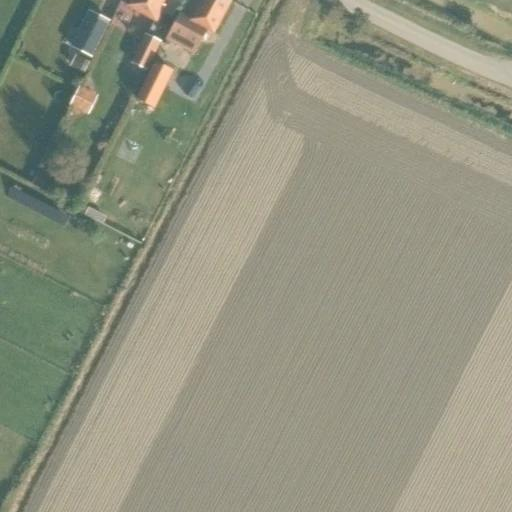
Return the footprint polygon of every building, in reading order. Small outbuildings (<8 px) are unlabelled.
[(164,6),(163,5),(165,0),(129,0),(127,5),(156,21),(164,6)] [(194,55),(207,30),(213,34),(231,1),(229,0),(200,0),(190,20),(179,14),(166,39),(194,55)] [(70,46),(91,57),(109,22),(88,11),(70,46)] [(130,62),(146,70),(161,42),(145,34),(130,62)] [(83,74),(89,62),(75,56),(69,67),(83,74)] [(154,109),(172,72),(154,63),(135,100),(154,109)] [(69,106),(88,115),(98,95),(79,86),(69,106)]
